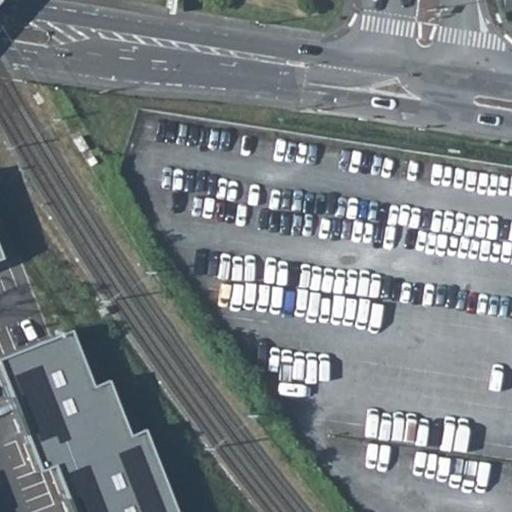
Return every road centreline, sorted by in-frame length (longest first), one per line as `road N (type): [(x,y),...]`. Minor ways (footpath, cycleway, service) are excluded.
road 1 (secondary): [(64,63),(465,117)]
road 2 (secondary): [(382,64),(0,8)]
road 3 (secondary): [(64,63),(94,47),(129,49),(414,89)]
